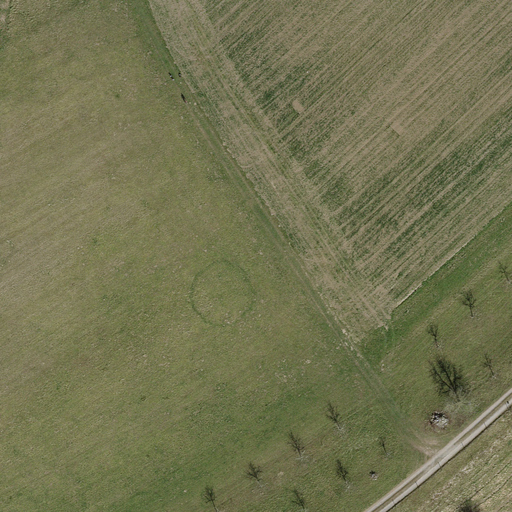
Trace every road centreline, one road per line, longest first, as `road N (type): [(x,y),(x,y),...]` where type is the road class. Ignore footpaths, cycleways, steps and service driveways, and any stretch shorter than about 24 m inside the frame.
road 1 (track): [(135,0),(190,105),(391,417),(417,443),(446,454)]
road 2 (track): [(375,511),(511,396)]
